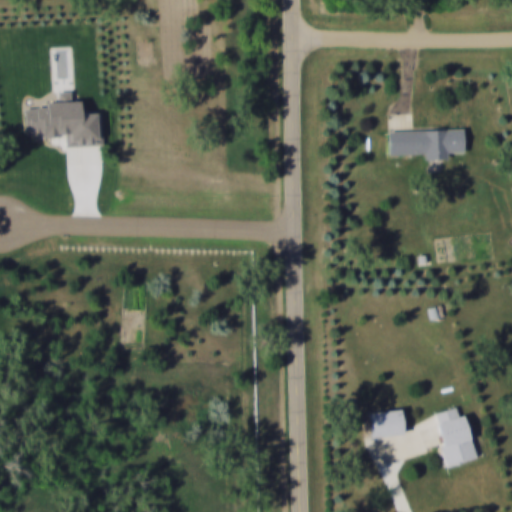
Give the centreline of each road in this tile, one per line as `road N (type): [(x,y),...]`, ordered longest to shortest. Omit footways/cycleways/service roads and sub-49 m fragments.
road 1 (tertiary): [(301,511),(292,0)]
road 2 (residential): [(294,231),(0,225)]
road 3 (residential): [(511,41),(292,41)]
